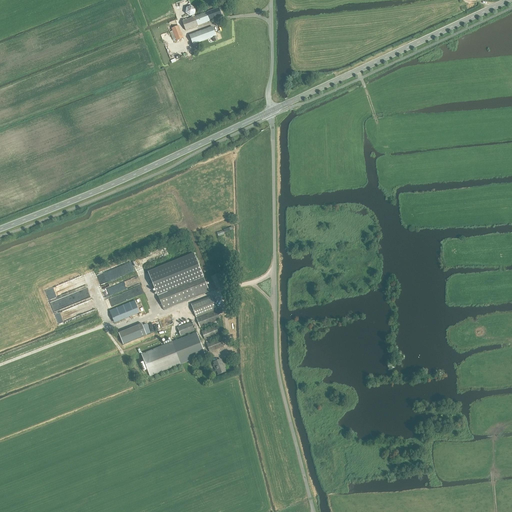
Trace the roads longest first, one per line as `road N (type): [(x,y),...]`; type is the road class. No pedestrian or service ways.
road 1 (unclassified): [(314,511),(279,372),(270,112)]
road 2 (tertiary): [(0,229),(270,112)]
road 3 (tertiary): [(270,112),(511,0)]
road 4 (track): [(0,365),(116,327)]
